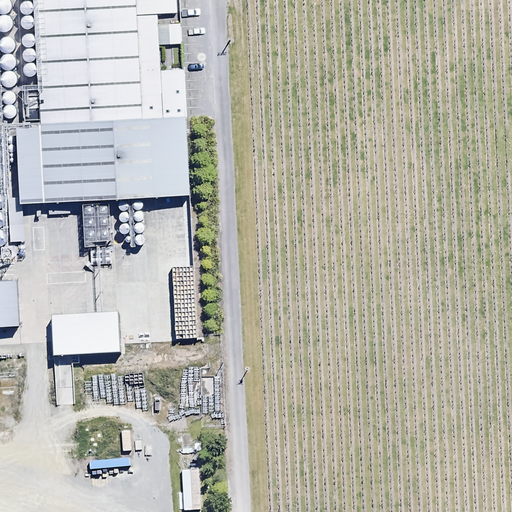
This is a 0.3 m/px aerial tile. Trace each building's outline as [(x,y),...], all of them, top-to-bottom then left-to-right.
[(34,0),(43,202),(188,196),(185,115),(140,117),(134,0),(34,0)] [(219,271),(194,272),(198,364),(223,363),(219,271)] [(0,326),(18,325),(16,280),(0,281),(0,326)] [(107,301),(87,302),(87,320),(108,320),(107,301)] [(129,432),(121,432),(122,453),(130,452),(129,432)] [(198,469),(181,470),(183,511),(200,511),(198,469)]
